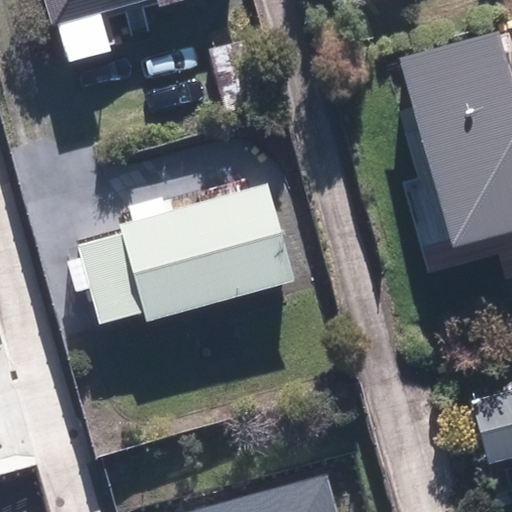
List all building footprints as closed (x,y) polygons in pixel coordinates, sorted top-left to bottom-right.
[(53,0),(68,57),(126,42),(116,1),(119,0),(53,0)] [(511,15),(408,42),(458,239),(511,224),(511,15)] [(188,171),(196,199),(175,204),(172,192),(137,201),(140,213),(124,217),(126,225),(80,238),(83,252),(70,256),(78,287),(91,283),(101,320),(152,307),(154,315),(304,275),(278,177),(263,181),(256,153),(188,171)] [(511,446),(511,384),(480,393),(495,451),(511,446)] [(356,511),(345,469),(186,511),(356,511)]
